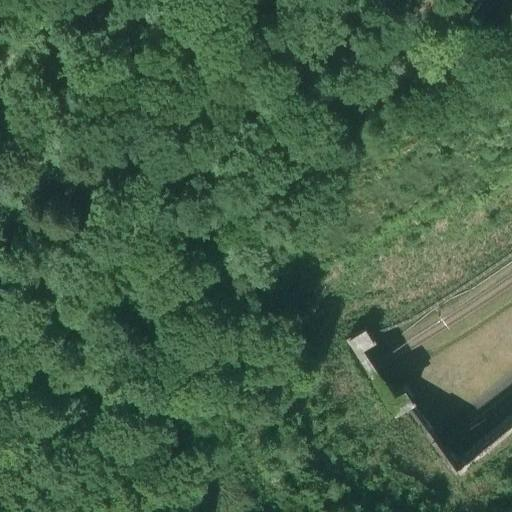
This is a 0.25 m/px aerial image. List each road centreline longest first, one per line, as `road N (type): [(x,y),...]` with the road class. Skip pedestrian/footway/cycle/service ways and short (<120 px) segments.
road 1 (track): [(163,372),(168,282),(201,215),(317,118),(392,27),(436,0)]
road 2 (track): [(163,372),(167,511)]
